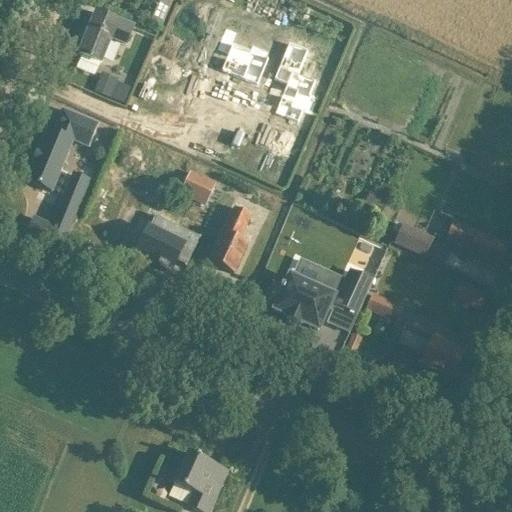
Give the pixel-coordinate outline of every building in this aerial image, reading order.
[(78,54),(97,62),(100,64),(109,41),(125,48),(134,30),(113,21),(95,13),(78,54)] [(225,29),(216,51),(227,56),(220,73),(232,77),(232,78),(241,82),(242,81),(257,88),(269,60),(265,59),(267,53),(252,46),(249,52),(232,45),(237,34),(225,29)] [(288,44),(273,81),(286,87),(274,115),(298,125),(303,112),(310,115),(317,99),(310,96),(315,83),(298,76),(308,52),(288,44)] [(130,97),(153,108),(149,117),(167,126),(172,115),(184,121),(194,100),(139,76),(130,97)] [(109,99),(114,86),(99,79),(94,93),(109,99)] [(97,125),(80,117),(62,110),(53,131),(47,129),(25,182),(51,193),(72,141),(88,147),(97,125)] [(179,195),(205,207),(216,184),(189,172),(179,195)] [(228,187),(221,202),(230,207),(237,192),(228,187)] [(368,193),(361,207),(379,216),(386,202),(368,193)] [(25,236),(61,250),(76,215),(57,207),(50,225),(32,218),(25,236)] [(233,208),(216,245),(208,263),(233,275),(247,244),(238,240),(249,215),(233,208)] [(150,220),(135,256),(157,265),(156,269),(164,272),(165,269),(170,271),(174,261),(185,266),(196,239),(150,220)] [(466,259),(479,265),(496,272),(507,247),(489,239),(453,223),(445,239),(470,250),(466,259)] [(434,240),(402,225),(400,227),(395,225),(392,230),(398,233),(392,245),(425,259),(434,240)] [(71,236),(64,251),(93,264),(100,250),(71,236)] [(372,282),(351,273),(336,305),(358,315),(372,282)] [(333,297),(289,277),(284,288),(281,287),(279,290),(273,287),(266,304),(275,308),(274,311),(287,317),(286,319),(299,325),(300,323),(318,331),(333,297)] [(462,286),(455,301),(480,312),(486,297),(462,286)] [(402,309),(371,296),(365,311),(396,324),(402,309)] [(461,369),(458,365),(462,355),(445,348),(447,344),(431,337),(431,338),(404,327),(396,346),(423,357),(419,366),(452,380),(453,378),(458,377),(461,369)] [(346,350),(354,354),(361,339),(353,335),(346,350)] [(187,508),(195,511),(208,511),(227,472),(187,454),(183,463),(177,460),(166,482),(194,494),(187,508)]
